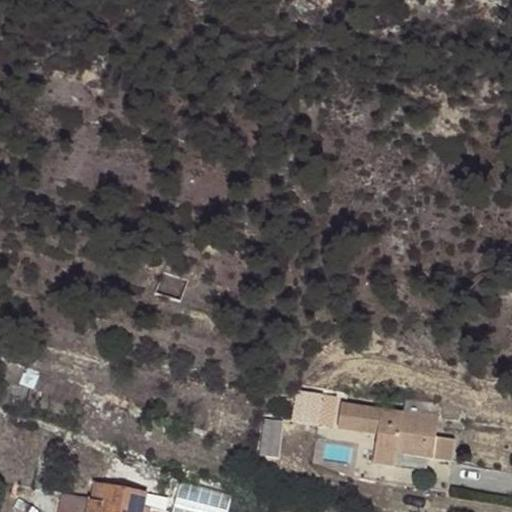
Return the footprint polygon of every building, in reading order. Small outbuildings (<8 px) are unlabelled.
[(154,149),(168,151),(170,139),(156,137),(154,149)] [(86,388),(9,361),(0,401),(0,406),(19,408),(24,395),(77,414),(86,388)] [(339,425),(341,393),(301,391),(299,423),(339,425)] [(442,405),(407,400),(405,414),(382,410),(376,450),(374,463),(396,467),(398,455),(452,465),(457,441),(437,437),(439,420),(442,405)] [(282,456),(287,420),(271,418),(266,454),(282,456)] [(95,484),(92,501),(103,503),(107,487),(95,484)] [(143,511),(142,511),(145,495),(107,487),(103,503),(92,501),(89,511),(143,511)] [(89,511),(92,501),(65,495),(61,511),(89,511)] [(165,511),(167,501),(150,498),(146,511),(165,511)]
